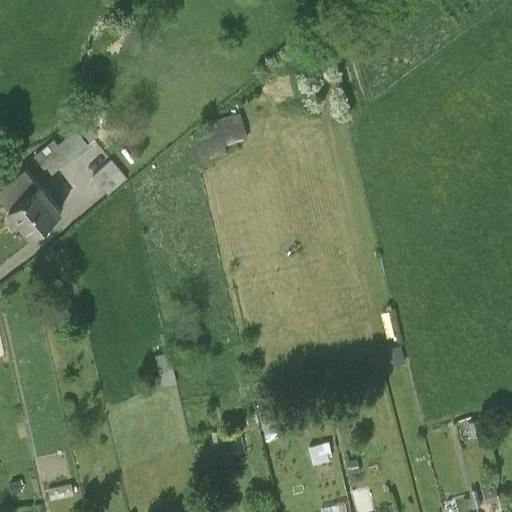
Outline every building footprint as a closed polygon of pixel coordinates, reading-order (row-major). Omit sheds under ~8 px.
[(238,115),(204,125),(205,132),(193,136),(200,163),(224,156),(221,146),(245,139),(238,115)] [(84,119),(33,155),(46,173),(97,138),(84,119)] [(129,184),(113,166),(95,182),(111,200),(129,184)] [(63,217),(29,174),(0,197),(0,199),(33,241),(63,217)] [(356,319),(370,317),(366,298),(352,301),(356,319)] [(378,347),(385,366),(403,359),(396,340),(378,347)] [(333,457),(330,439),(308,444),(311,461),(333,457)] [(497,501),(496,494),(495,488),(482,491),(485,503),(497,501)]
